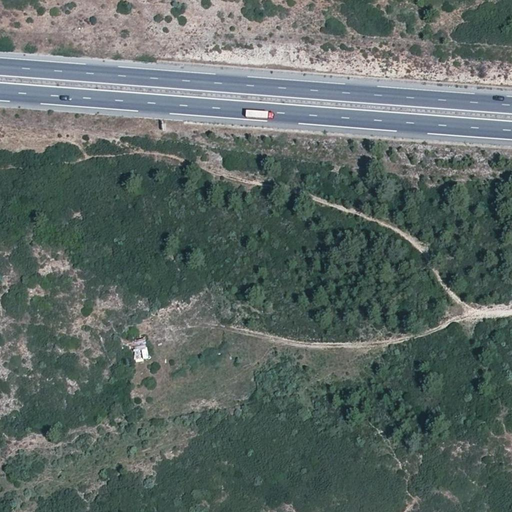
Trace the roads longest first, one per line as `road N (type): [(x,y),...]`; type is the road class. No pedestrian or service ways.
road 1 (motorway): [(0,92),(511,130)]
road 2 (motorway): [(511,104),(0,67)]
road 3 (track): [(511,310),(457,318),(423,335),(307,346),(219,321)]
